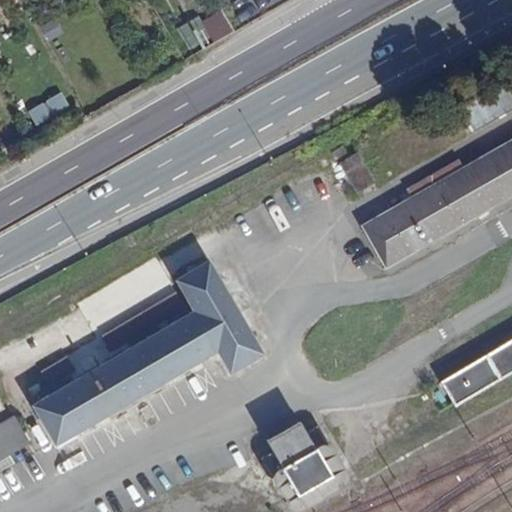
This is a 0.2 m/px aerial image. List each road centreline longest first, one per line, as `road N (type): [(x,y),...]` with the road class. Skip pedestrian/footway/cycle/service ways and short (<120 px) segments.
road 1 (primary): [(0,263),(468,0)]
road 2 (primary): [(367,0),(0,212)]
road 3 (unknown): [(0,357),(156,272)]
